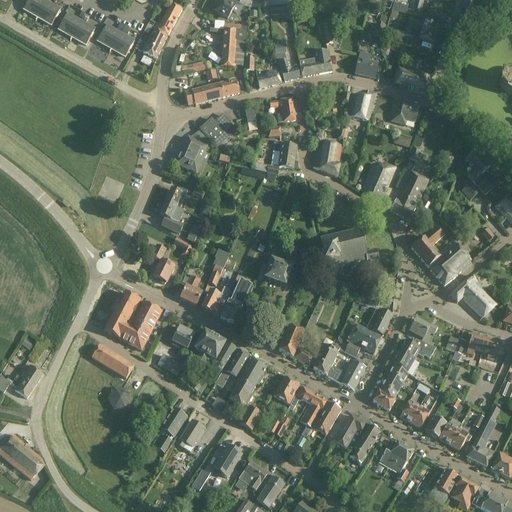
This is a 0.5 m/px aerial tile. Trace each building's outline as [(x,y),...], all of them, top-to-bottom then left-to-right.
[(38,18),(47,3),(42,0),(30,0),(24,10),(38,18)] [(243,8),(238,5),(230,0),(227,5),(222,2),(215,15),(228,22),(232,15),(237,18),(243,8)] [(423,0),(415,0),(412,12),(407,11),(406,15),(419,18),(419,14),(421,14),(423,0)] [(47,3),(38,18),(51,26),(60,11),(47,3)] [(182,11),(171,6),(157,32),(167,37),(182,11)] [(58,30),(72,38),(81,22),(68,14),(58,30)] [(324,22),(324,21),(322,22),(323,26),(321,26),(326,48),(333,47),(327,21),(324,22)] [(95,30),(81,22),(72,38),(86,46),(95,30)] [(423,26),(416,23),(414,30),(421,33),(419,40),(433,44),(437,29),(424,25),(423,26)] [(385,26),(375,24),(372,38),(382,40),(385,26)] [(98,42),(112,50),(121,34),(107,26),(98,42)] [(235,42),(245,42),(245,33),(246,28),(224,26),(224,31),(221,69),(233,70),(234,67),(235,42)] [(148,27),(144,34),(148,37),(152,29),(148,27)] [(167,39),(154,32),(143,54),(156,61),(167,39)] [(414,38),(397,33),(394,42),(411,47),(414,38)] [(134,42),(121,34),(112,50),(125,58),(134,42)] [(235,42),(234,67),(243,67),(245,42),(235,42)] [(279,64),(278,64),(281,73),(281,72),(285,83),(299,80),(296,69),(292,71),(289,61),(287,61),(285,55),(286,55),(285,42),(274,43),(275,56),(276,56),(279,64)] [(329,61),(327,51),(315,54),(316,61),(299,64),(302,79),(332,74),(330,61),(329,61)] [(366,57),(360,55),(355,76),(375,81),(378,65),(366,62),(366,57)] [(254,73),(254,60),(245,60),(245,73),(254,73)] [(205,71),(204,63),(193,65),(194,74),(205,71)] [(411,72),(398,69),(392,85),(404,88),(426,96),(432,78),(419,75),(418,78),(410,76),(411,72)] [(217,80),(215,71),(205,74),(207,83),(217,80)] [(280,85),(277,73),(270,74),(270,75),(257,79),(260,90),(280,85)] [(220,86),(223,100),(239,96),(235,82),(220,86)] [(195,108),(223,100),(220,86),(185,95),(188,108),(195,106),(195,108)] [(376,95),(368,92),(366,99),(353,95),(349,119),(368,123),(376,95)] [(351,95),(344,93),(342,104),(349,106),(351,95)] [(295,122),(292,100),(279,102),(281,116),(277,116),(278,125),(295,122)] [(419,108),(404,104),(402,114),(395,112),(391,124),(405,127),(406,122),(415,124),(419,108)] [(255,124),(253,112),(245,113),(248,125),(255,124)] [(200,131),(201,131),(210,143),(216,149),(236,132),(222,117),(214,124),(212,121),(200,131)] [(280,137),(279,128),(267,130),(268,139),(280,137)] [(202,162),(210,143),(201,131),(189,140),(188,140),(182,154),(181,153),(176,167),(197,176),(202,162)] [(411,140),(395,136),(393,145),(408,149),(411,140)] [(423,141),(417,139),(409,160),(416,163),(420,151),(419,150),(419,149),(420,149),(423,141)] [(341,147),(318,142),(313,169),(337,180),(339,166),(338,166),(341,147)] [(268,167),(266,174),(278,176),(279,169),(292,171),(295,149),(282,147),(274,146),(272,154),(277,155),(276,160),(272,159),(270,167),(268,167)] [(480,192),(487,185),(489,184),(484,179),(483,180),(480,177),(490,168),(475,152),(465,162),(473,170),(466,177),(480,192)] [(395,170),(384,165),(382,171),(372,167),(361,196),(381,204),(385,194),(395,170)] [(428,182),(410,173),(397,203),(396,202),(391,212),(392,213),(409,224),(428,182)] [(113,193),(112,199),(118,200),(121,187),(115,186),(116,180),(105,178),(102,191),(113,193)] [(489,183),(489,184),(487,185),(480,192),(484,197),(494,188),(489,183)] [(466,188),(461,192),(469,202),(479,193),(470,184),(466,188)] [(171,192),(165,204),(176,209),(182,197),(185,198),(188,193),(180,189),(177,195),(171,192)] [(204,195),(194,190),(192,197),(201,201),(204,195)] [(511,196),(510,194),(495,208),(511,226),(511,196)] [(184,212),(176,209),(165,204),(159,217),(164,219),(160,228),(179,236),(184,227),(179,224),(184,212)] [(193,244),(200,230),(193,227),(187,241),(193,244)] [(442,259),(439,255),(432,247),(444,236),(437,228),(411,250),(428,270),(441,259),(442,259)] [(489,230),(482,235),(487,244),(495,240),(489,230)] [(353,235),(352,232),(351,233),(351,235),(334,239),(334,236),(333,237),(333,239),(322,242),(321,240),(320,241),(327,274),(328,274),(328,272),(340,269),(341,271),(342,271),(341,269),(350,267),(351,271),(357,270),(356,266),(366,263),(367,267),(379,264),(376,252),(365,255),(360,233),(353,235)] [(452,242),(439,255),(442,259),(441,259),(443,261),(431,272),(444,288),(472,264),(452,242)] [(183,251),(180,257),(187,261),(193,248),(186,244),(183,251)] [(160,262),(161,262),(166,251),(157,247),(151,257),(160,262)] [(229,256),(218,251),(214,259),(215,260),(212,267),(213,267),(208,278),(210,279),(207,284),(215,288),(229,256)] [(296,259),(277,252),(274,260),(285,264),(284,267),(272,263),(265,282),(285,289),(296,259)] [(161,262),(160,262),(152,277),(160,281),(160,284),(164,286),(166,284),(167,285),(175,269),(161,262)] [(236,263),(234,268),(251,276),(254,271),(236,263)] [(200,282),(191,278),(187,289),(186,288),(181,300),(197,307),(202,296),(195,293),(200,282)] [(478,285),(472,278),(450,298),(457,305),(459,303),(479,323),(497,306),(477,286),(478,285)] [(228,305),(220,319),(236,327),(243,313),(242,313),(248,300),(247,300),(252,289),(238,282),(228,305)] [(224,290),(220,297),(227,300),(230,293),(224,290)] [(144,305),(143,304),(140,303),(140,302),(138,301),(139,300),(134,297),(133,299),(124,294),(104,333),(120,341),(128,326),(132,328),(133,325),(144,305)] [(218,318),(225,304),(227,300),(220,297),(220,298),(209,294),(201,310),(218,318)] [(379,302),(357,298),(354,304),(378,308),(379,302)] [(144,305),(133,325),(151,334),(162,313),(143,304),(144,305)] [(393,317),(392,317),(379,310),(378,313),(376,312),(367,330),(383,338),(393,317)] [(417,321),(410,333),(423,340),(423,341),(427,333),(431,335),(433,336),(438,329),(431,325),(430,328),(417,321)] [(141,352),(151,334),(133,325),(132,328),(128,326),(120,341),(141,352)] [(293,360),(298,349),(297,349),(305,333),(289,327),(279,352),(293,359),(293,360)] [(382,339),(358,328),(345,355),(355,360),(361,349),(374,356),(382,339)] [(194,337),(180,330),(173,343),(173,344),(172,347),(178,350),(180,347),(188,351),(194,337)] [(195,364),(200,366),(215,339),(204,334),(195,351),(200,354),(195,364)] [(475,351),(482,353),(485,339),(472,336),(467,355),(473,357),(475,351)] [(225,345),(215,339),(200,366),(204,369),(210,359),(215,362),(225,345)] [(458,342),(450,339),(445,351),(453,355),(458,342)] [(499,343),(485,339),(482,353),(488,355),(487,360),(494,362),(499,343)] [(33,346),(25,341),(21,346),(30,351),(33,346)] [(466,343),(460,341),(454,354),(460,356),(466,343)] [(415,342),(413,346),(406,342),(400,353),(414,362),(417,356),(423,360),(424,357),(429,361),(435,350),(415,342)] [(341,348),(336,345),(332,351),(325,347),(314,371),(327,378),(341,348)] [(235,351),(226,346),(213,370),(221,374),(235,351)] [(134,368),(99,347),(91,360),(126,381),(134,368)] [(298,349),(293,360),(308,368),(313,357),(298,349)] [(230,376),(239,381),(252,360),(237,352),(216,385),(222,389),(230,376)] [(414,362),(400,353),(393,365),(408,373),(414,362)] [(158,368),(177,376),(182,365),(163,357),(158,368)] [(239,381),(238,383),(239,384),(229,401),(243,409),(246,404),(248,405),(253,397),(251,396),(257,385),(259,386),(263,379),(261,378),(267,369),(254,361),(252,360),(239,381)] [(366,370),(365,369),(352,362),(345,375),(333,368),(328,379),(354,393),(366,370)] [(43,376),(31,367),(21,381),(17,378),(11,386),(16,389),(14,391),(27,400),(43,376)] [(387,380),(401,389),(408,376),(394,367),(387,380)] [(190,376),(183,372),(177,380),(184,385),(190,376)] [(443,380),(433,376),(430,384),(440,387),(443,380)] [(10,385),(0,379),(0,393),(3,395),(10,385)] [(299,387),(285,379),(273,398),(289,407),(299,387)] [(387,380),(379,393),(393,402),(401,389),(387,380)] [(203,385),(197,381),(191,389),(197,394),(203,385)] [(308,405),(313,396),(300,388),(288,409),(293,412),(297,403),(300,405),(301,401),(308,405)] [(127,391),(114,390),(107,401),(113,412),(126,413),(132,402),(127,391)] [(395,403),(393,402),(379,393),(373,403),(389,413),(395,403)] [(313,396),(308,405),(312,407),(302,425),(306,427),(300,437),(306,440),(326,403),(313,396)] [(460,403),(454,400),(451,407),(456,410),(460,403)] [(401,419),(410,425),(420,408),(410,402),(401,419)] [(341,411),(328,404),(309,436),(313,439),(316,432),(325,437),(329,430),(330,431),(341,411)] [(231,408),(226,405),(220,413),(220,414),(225,417),(231,408)] [(262,416),(248,408),(238,425),(251,433),(262,416)] [(430,414),(420,408),(410,425),(420,430),(430,414)] [(500,412),(493,408),(468,458),(467,459),(486,469),(494,454),(484,449),(496,426),(493,425),(500,412)] [(186,419),(173,411),(161,431),(167,435),(165,439),(164,438),(156,450),(164,455),(171,443),(169,441),(171,438),(173,439),(186,419)] [(484,419),(478,416),(472,427),(478,431),(484,419)] [(367,426),(351,417),(335,444),(351,454),(367,426)] [(447,426),(433,418),(425,433),(438,441),(447,426)] [(204,431),(192,423),(180,442),(178,447),(183,450),(186,445),(192,449),(204,431)] [(268,433),(274,437),(279,426),(274,423),(268,433)] [(440,441),(449,447),(459,430),(449,424),(440,441)] [(280,440),(286,430),(279,426),(274,437),(280,440)] [(381,434),(369,427),(350,459),(360,466),(381,434)] [(459,430),(449,447),(459,452),(469,436),(459,430)] [(42,460),(13,436),(0,451),(0,456),(31,483),(44,467),(42,460)] [(414,454),(399,444),(392,454),(388,451),(386,453),(380,463),(400,474),(397,479),(404,484),(410,476),(403,471),(414,454)] [(227,448),(213,471),(226,480),(241,457),(227,448)] [(511,454),(511,455),(511,454),(511,461),(499,455),(491,472),(511,481),(511,478),(511,454)] [(268,475),(251,464),(240,481),(256,492),(261,485),(268,475)] [(343,468),(337,464),(329,476),(335,480),(343,468)] [(329,474),(319,466),(316,470),(313,475),(323,483),(326,478),(329,474)] [(459,479),(445,471),(435,488),(429,497),(444,506),(459,479)] [(202,472),(192,489),(199,493),(209,477),(202,472)] [(280,480),(275,477),(261,497),(257,504),(268,511),(284,486),(278,482),(280,480)] [(466,511),(478,490),(460,480),(450,498),(461,504),(458,509),(464,511),(466,511)] [(360,507),(364,501),(358,496),(360,493),(357,491),(350,500),(360,507)] [(472,506),(471,508),(470,510),(473,511),(475,508),(482,511),(503,511),(507,506),(480,491),(471,506),(472,506)] [(249,511),(253,507),(245,501),(237,511),(249,511)]
